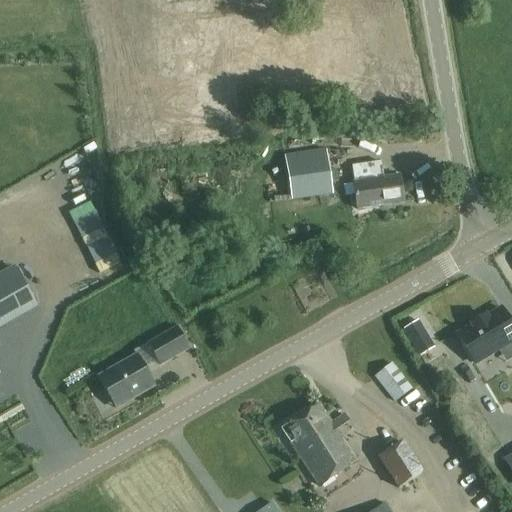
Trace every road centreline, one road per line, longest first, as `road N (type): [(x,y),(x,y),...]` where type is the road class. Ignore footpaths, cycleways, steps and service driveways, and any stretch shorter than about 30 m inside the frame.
road 1 (tertiary): [(18,511),(480,248)]
road 2 (unclassified): [(480,248),(456,169),(425,0)]
